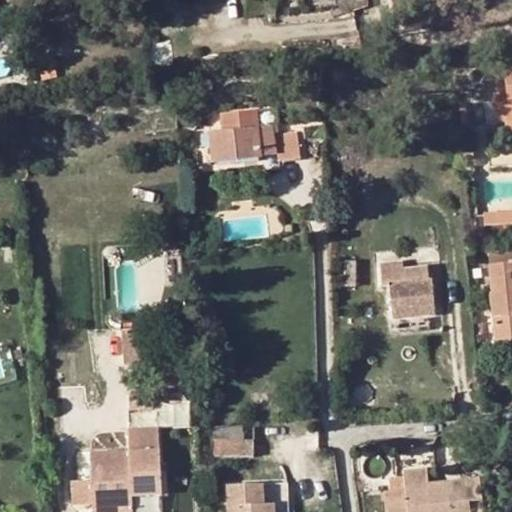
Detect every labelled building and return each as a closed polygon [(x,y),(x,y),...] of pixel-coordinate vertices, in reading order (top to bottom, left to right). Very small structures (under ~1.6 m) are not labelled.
[(504,112),(505,121),(511,120),(511,73),(506,74),(508,98),(503,99),(502,96),(492,97),(494,113),(504,112)] [(209,132),(213,162),(262,155),(262,154),(277,152),(278,160),(299,157),(296,131),(274,134),(273,124),(258,125),(256,109),(220,113),(222,130),(209,132)] [(504,112),(494,113),(495,123),(505,121),(504,112)] [(511,222),(511,210),(485,212),(485,223),(511,222)] [(166,280),(180,279),(178,248),(164,249),(166,280)] [(511,249),(489,253),(490,268),(511,264),(511,249)] [(356,285),(355,261),(345,260),(345,285),(356,285)] [(393,316),(435,310),(431,280),(427,280),(425,267),(402,270),(402,264),(381,266),(383,289),(390,289),(393,316)] [(511,264),(490,268),(494,293),(491,293),(497,339),(511,337),(511,264)] [(127,329),(128,360),(144,360),(143,329),(127,329)] [(46,354),(57,354),(56,339),(45,340),(46,354)] [(178,391),(188,390),(188,382),(177,383),(178,391)] [(133,425),(192,421),(190,394),(132,398),(133,425)] [(254,455),(253,427),(216,427),(215,438),(214,439),(215,455),(254,455)] [(132,504),(131,495),(161,494),(158,428),(129,430),(129,451),(90,453),(92,496),(93,506),(132,504)] [(402,472),(427,470),(427,463),(388,466),(389,479),(389,492),(404,490),(403,478),(402,472)] [(404,490),(389,492),(384,493),(386,511),(470,511),(469,499),(481,498),(479,479),(428,484),(427,470),(402,472),(403,478),(404,490)] [(287,511),(287,482),(262,483),(228,485),(228,511),(287,511)] [(470,511),(482,511),(481,498),(469,499),(470,511)]
